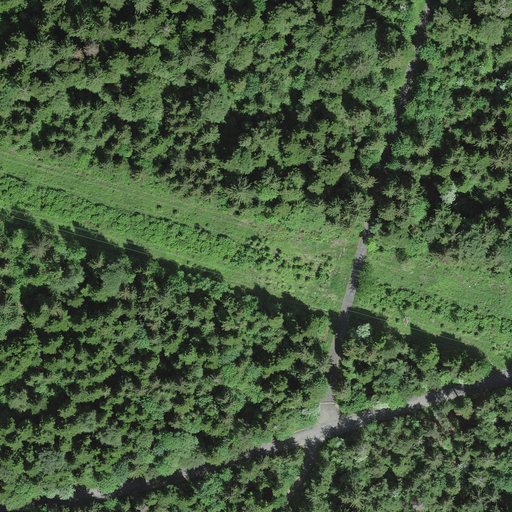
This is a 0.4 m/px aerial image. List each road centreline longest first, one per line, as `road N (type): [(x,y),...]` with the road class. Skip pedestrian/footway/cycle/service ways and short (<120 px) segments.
road 1 (unclassified): [(433,0),(319,430)]
road 2 (tertiary): [(319,430),(115,490),(0,504)]
road 3 (tertiary): [(511,375),(319,430)]
